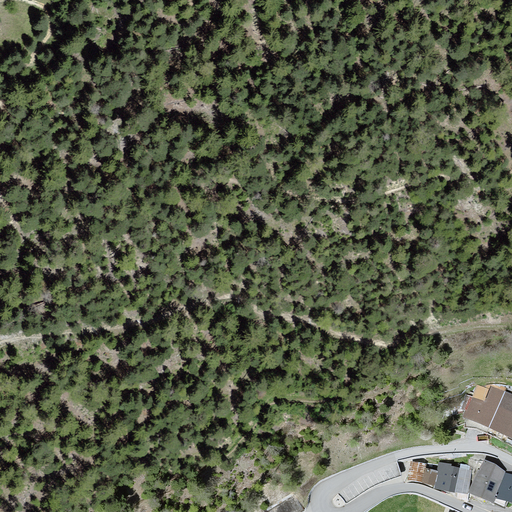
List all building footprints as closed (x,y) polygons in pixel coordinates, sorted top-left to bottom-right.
[(511,395),(494,387),(476,425),(511,441),(511,395)] [(505,471),(482,461),(467,495),(490,504),(503,475),(505,471)] [(409,480),(420,482),(423,465),(412,463),(409,480)] [(443,467),(440,488),(464,492),(467,471),(443,467)] [(433,486),(436,472),(427,470),(424,484),(433,486)] [(511,476),(503,475),(497,503),(510,506),(511,503),(511,497),(511,476)]
